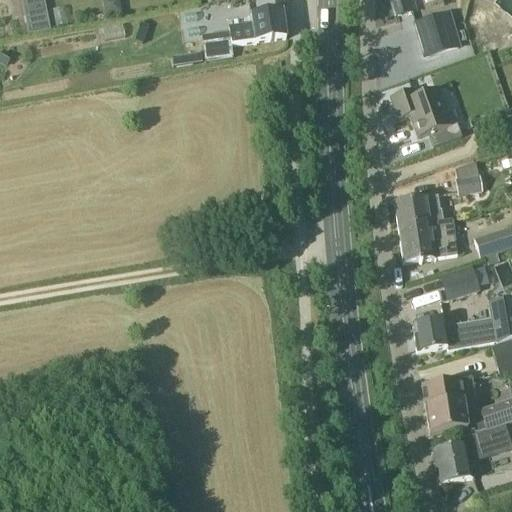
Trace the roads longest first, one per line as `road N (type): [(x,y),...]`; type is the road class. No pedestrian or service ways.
road 1 (residential): [(432,511),(409,420),(369,143),(368,0)]
road 2 (primary): [(371,511),(338,249),(331,0)]
road 3 (track): [(338,249),(0,303)]
